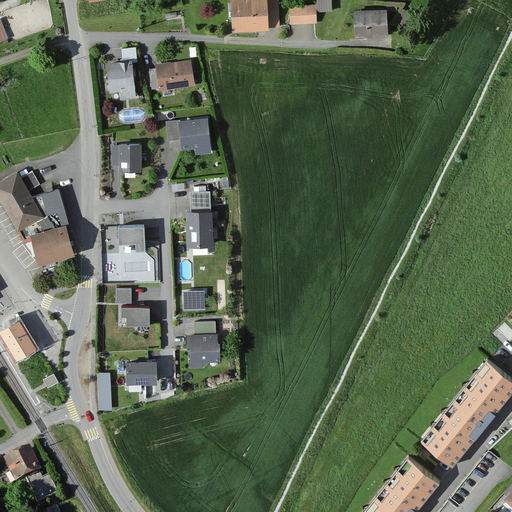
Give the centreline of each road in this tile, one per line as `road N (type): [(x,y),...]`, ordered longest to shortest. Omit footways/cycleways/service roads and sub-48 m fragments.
road 1 (tertiary): [(68,0),(88,157),(80,317)]
road 2 (residential): [(427,511),(511,407)]
